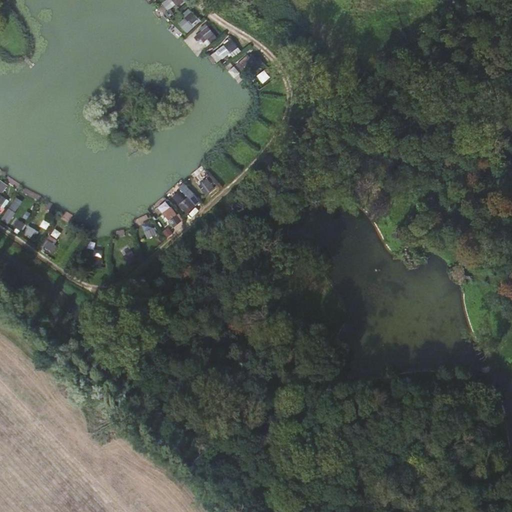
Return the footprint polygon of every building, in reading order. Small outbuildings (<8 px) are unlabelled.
[(169,10),(185,0),(163,0),(169,10)] [(187,31),(202,20),(193,8),(178,19),(187,31)] [(208,23),(195,36),(204,45),(217,33),(208,23)] [(216,48),(223,60),(241,50),(234,38),(216,48)] [(253,52),(236,65),(243,73),(259,60),(253,52)] [(198,208),(191,196),(181,202),(189,214),(198,208)] [(174,226),(183,219),(166,198),(151,210),(157,218),(164,212),(174,226)]
